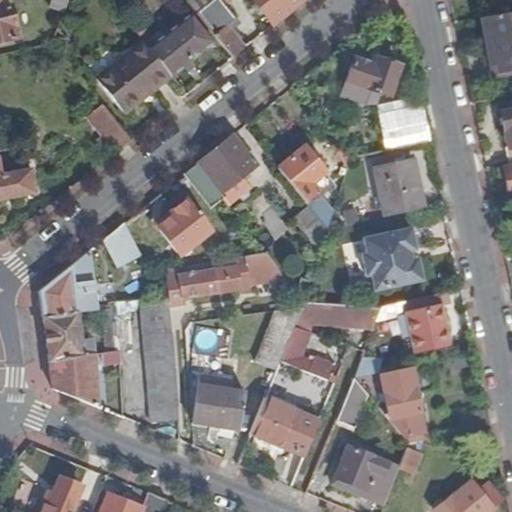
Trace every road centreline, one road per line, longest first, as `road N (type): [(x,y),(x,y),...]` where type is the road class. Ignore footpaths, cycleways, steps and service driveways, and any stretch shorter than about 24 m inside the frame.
road 1 (residential): [(0,286),(347,0)]
road 2 (residential): [(421,0),(511,431)]
road 3 (residential): [(0,413),(39,418),(262,511)]
road 4 (unknown): [(296,511),(363,339)]
